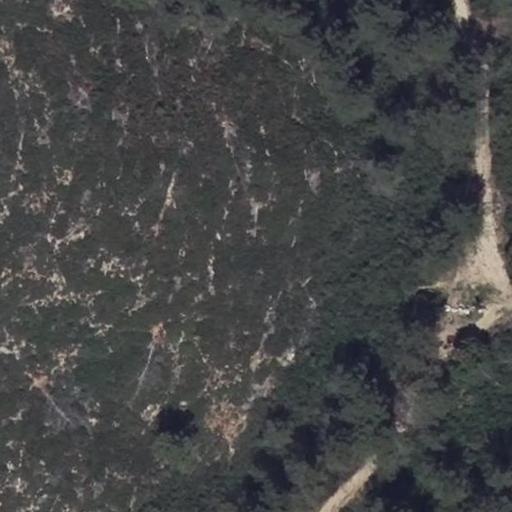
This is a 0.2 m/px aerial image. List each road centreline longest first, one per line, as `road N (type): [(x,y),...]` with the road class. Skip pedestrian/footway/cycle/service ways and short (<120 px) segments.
road 1 (track): [(485,300),(491,235),(455,0)]
road 2 (track): [(332,511),(410,378),(485,300),(511,297)]
